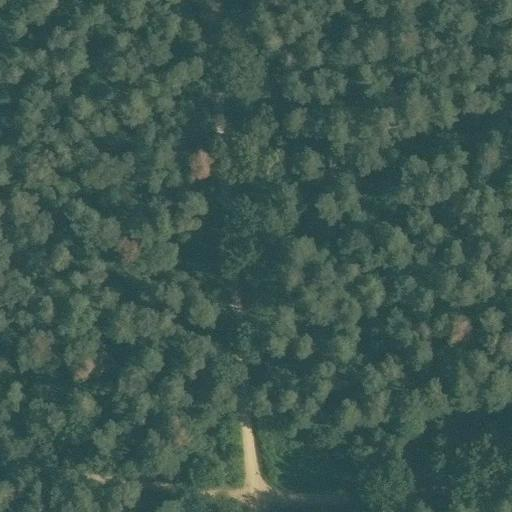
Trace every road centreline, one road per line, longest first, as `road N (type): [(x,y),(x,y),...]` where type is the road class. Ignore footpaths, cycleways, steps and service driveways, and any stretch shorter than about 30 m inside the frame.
road 1 (track): [(252,506),(209,0)]
road 2 (track): [(511,477),(408,496),(252,506)]
road 3 (track): [(252,506),(0,465)]
